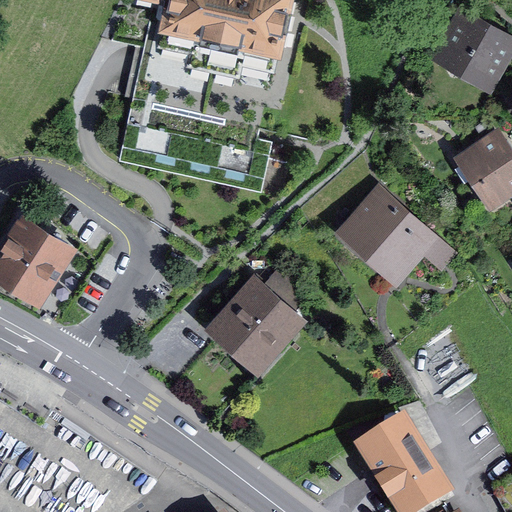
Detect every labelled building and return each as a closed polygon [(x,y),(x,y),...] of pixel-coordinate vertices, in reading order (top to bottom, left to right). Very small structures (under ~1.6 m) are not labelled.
[(158,0),(163,1),(159,23),(149,21),(144,46),(135,44),(124,97),(132,99),(166,106),(177,53),(187,55),(185,66),(239,78),(242,67),(274,73),(277,56),(281,57),(286,32),(282,31),(286,9),(291,10),(292,0),(158,0)] [(511,58),(511,36),(456,7),(426,64),(489,97),(510,57),(511,58)] [(260,126),(166,106),(132,99),(119,159),(261,190),(272,140),(258,137),(260,126)] [(484,216),(511,197),(511,156),(495,130),(447,162),(484,216)] [(438,273),(456,252),(375,185),(330,239),(394,292),(421,259),(438,273)] [(0,271),(41,297),(71,249),(22,218),(0,252),(0,271)] [(276,273),(266,284),(256,276),(213,323),(260,365),(298,322),(289,314),(303,298),(276,273)] [(382,511),(427,511),(450,498),(400,419),(346,454),(382,511)] [(511,511),(511,477),(490,489),(501,511),(511,511)]
